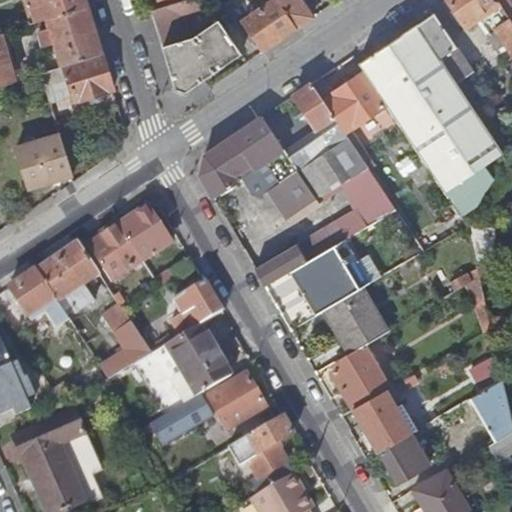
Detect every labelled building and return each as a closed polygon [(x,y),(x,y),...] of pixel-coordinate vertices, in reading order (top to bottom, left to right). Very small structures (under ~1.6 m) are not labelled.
[(22,0),(30,24),(36,22),(28,0),(22,0)] [(46,19),(87,6),(84,0),(28,0),(36,22),(46,19)] [(262,51),(296,29),(275,0),(274,0),(242,22),(248,30),(254,39),(262,51)] [(275,0),(296,29),(311,18),(299,0),(275,0)] [(494,0),(444,0),(465,29),(499,7),(494,0)] [(186,91),(240,54),(218,22),(193,38),(187,40),(175,3),(151,11),(175,89),(186,91)] [(63,66),(101,54),(87,6),(46,19),(49,30),(39,33),(43,45),(54,42),(61,67),(63,66)] [(434,14),(359,65),(364,73),(387,107),(444,192),(502,152),(456,83),(473,72),(434,14)] [(511,24),(509,21),(497,30),(511,52),(511,24)] [(254,39),(248,30),(243,33),(249,42),(254,39)] [(0,34),(0,85),(15,81),(0,34)] [(74,102),(112,89),(101,54),(63,66),(74,102)] [(42,86),(50,84),(46,71),(38,74),(42,86)] [(387,107),(364,73),(333,94),(322,77),(312,85),(345,134),(387,107)] [(345,134),(312,85),(293,97),(315,130),(283,152),(289,161),(315,200),(368,169),(345,134)] [(282,151),(260,119),(204,157),(199,177),(212,198),(236,184),(232,178),(245,168),(249,174),(282,151)] [(72,176),(58,134),(16,148),(29,189),(72,176)] [(315,200),(289,161),(272,173),(299,211),(315,200)] [(148,206),(118,227),(142,262),(172,242),(148,206)] [(142,262),(118,227),(87,247),(111,283),(142,262)] [(495,229),(468,227),(477,267),(480,277),(491,278),(495,229)] [(306,263),(296,269),(321,312),(357,291),(342,265),(352,258),(342,242),(306,263)] [(76,243),(35,270),(58,304),(66,299),(76,314),(94,302),(84,287),(99,276),(76,243)] [(296,245),(254,270),(265,288),(291,272),(296,269),(306,263),(296,245)] [(368,285),(352,258),(342,265),(357,291),(360,290),(368,285)] [(480,277),(477,267),(467,273),(471,281),(480,277)] [(316,315),(321,312),(296,269),(291,272),(316,315)] [(35,270),(9,289),(27,318),(41,309),(55,329),(69,320),(58,304),(35,270)] [(471,281),(467,273),(449,284),(454,292),(464,286),(471,281)] [(471,281),(464,286),(484,333),(491,329),(480,277),(471,281)] [(223,314),(205,283),(175,301),(183,315),(171,323),(177,333),(180,338),(200,327),(223,314)] [(357,291),(321,312),(346,356),(365,345),(385,333),(360,290),(357,291)] [(119,306),(103,318),(127,353),(101,369),(109,380),(130,368),(152,355),(149,350),(124,313),(119,306)] [(196,398),(231,378),(200,327),(180,338),(152,355),(130,368),(159,420),(182,407),(196,398)] [(149,350),(152,355),(180,338),(177,333),(149,350)] [(0,427),(20,419),(18,415),(30,410),(25,399),(34,394),(27,378),(24,379),(18,382),(12,367),(0,340),(0,427)] [(389,388),(365,345),(346,356),(338,361),(342,368),(332,374),(353,410),(386,390),(389,388)] [(503,380),(497,355),(482,364),(493,386),(503,380)] [(18,364),(12,367),(18,382),(24,379),(18,364)] [(226,430),(265,408),(246,377),(208,399),(226,430)] [(511,432),(511,419),(503,380),(493,386),(469,399),(495,443),(511,432)] [(386,390),(353,410),(378,453),(411,433),(397,409),(386,390)] [(196,398),(182,407),(186,414),(201,406),(196,398)] [(397,409),(411,433),(418,430),(404,406),(397,409)] [(99,471),(73,412),(14,439),(46,511),(67,511),(99,498),(89,475),(99,471)] [(294,435),(283,416),(228,449),(239,468),(247,463),(258,481),(287,464),(279,450),(281,449),(278,445),(294,435)] [(511,454),(511,432),(495,443),(488,447),(497,463),(511,454)] [(410,436),(380,454),(398,485),(428,467),(410,436)] [(469,511),(447,471),(413,491),(424,511),(469,511)] [(294,475),(251,500),(258,511),(310,511),(311,511),(300,493),(303,490),(294,475)] [(303,490),(300,493),(311,511),(315,509),(303,490)]
